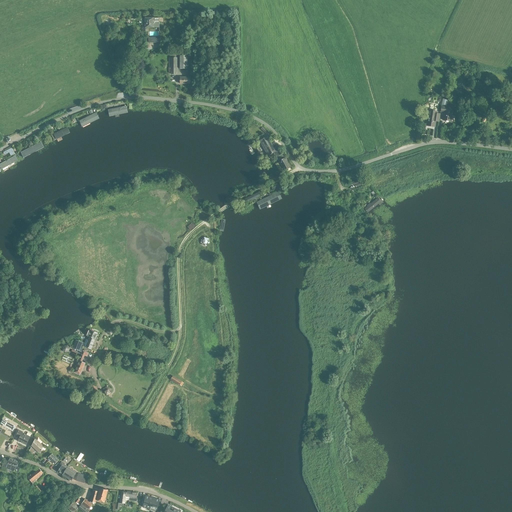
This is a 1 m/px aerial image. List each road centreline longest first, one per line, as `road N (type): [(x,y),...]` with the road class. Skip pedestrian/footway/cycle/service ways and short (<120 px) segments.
road 1 (unclassified): [(0,150),(58,119),(134,97),(244,113),(272,130),(296,165),(316,171),(431,142),(511,149)]
road 2 (track): [(180,331),(184,240),(230,203),(300,168)]
road 3 (track): [(181,326),(164,332),(119,320),(97,350),(165,369),(180,331)]
road 4 (unclassified): [(0,451),(72,484),(145,490),(194,511)]
road 5 (track): [(276,0),(347,168)]
